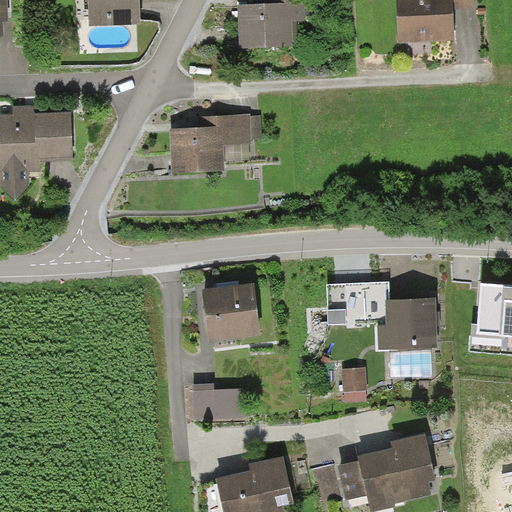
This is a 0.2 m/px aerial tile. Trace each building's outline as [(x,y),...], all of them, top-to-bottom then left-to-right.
[(0,0),(0,39),(4,39),(4,24),(8,24),(7,0),(0,0)] [(88,0),(90,27),(141,25),(139,0),(88,0)] [(262,6),(238,7),(239,50),(292,49),(292,22),(305,22),(304,0),(266,0),(266,6),(262,6)] [(453,10),(453,0),(397,0),(399,44),(455,42),(454,14),(453,10)] [(453,0),(453,10),(476,9),(475,0),(453,0)] [(13,116),(0,116),(0,173),(0,187),(16,203),(30,186),(30,173),(41,173),(41,163),(41,160),(36,160),(35,115),(35,106),(24,106),(13,107),(13,116)] [(72,114),(35,115),(36,160),(41,160),(41,163),(74,162),(72,114)] [(250,115),(205,117),(206,129),(198,129),(170,131),(172,176),(225,173),(223,146),(252,145),(252,140),(263,139),(262,116),(251,116),(250,115)] [(384,276),(360,277),(360,291),(385,291),(384,276)] [(225,289),(203,292),(209,344),(261,337),(254,285),(225,289)] [(511,288),(481,286),(477,335),(499,337),(499,339),(511,340),(511,288)] [(436,301),(386,302),(387,326),(379,326),(380,351),(437,349),(437,321),(436,301)] [(365,368),(342,370),(345,404),(367,402),(365,368)] [(214,384),(193,385),(194,420),(248,418),(246,389),(214,391),(214,384)] [(425,436),(391,444),(393,450),(387,452),(359,458),(360,461),(368,496),(371,511),(375,511),(396,507),(395,504),(431,496),(429,484),(436,482),(425,436)] [(284,458),(249,466),(251,473),(247,473),(217,481),(223,511),(284,511),(283,507),(295,505),(284,458)] [(368,496),(360,461),(338,467),(345,499),(346,502),(368,496)] [(337,463),(312,469),(321,505),(345,499),(338,467),(337,463)]
